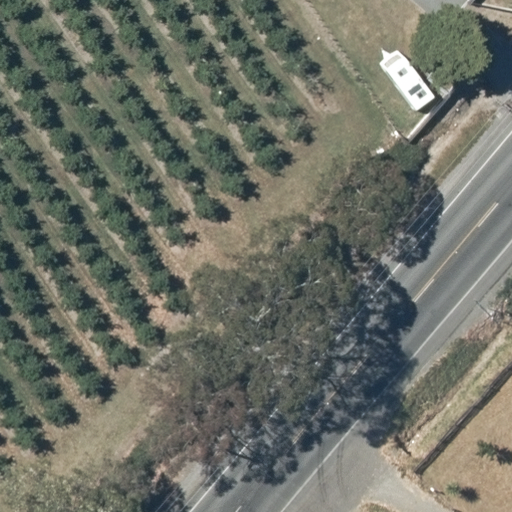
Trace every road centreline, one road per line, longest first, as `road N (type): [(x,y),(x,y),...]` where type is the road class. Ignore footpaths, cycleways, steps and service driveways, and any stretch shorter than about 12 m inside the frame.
road 1 (tertiary): [(238,511),(511,189)]
road 2 (track): [(305,432),(415,511)]
